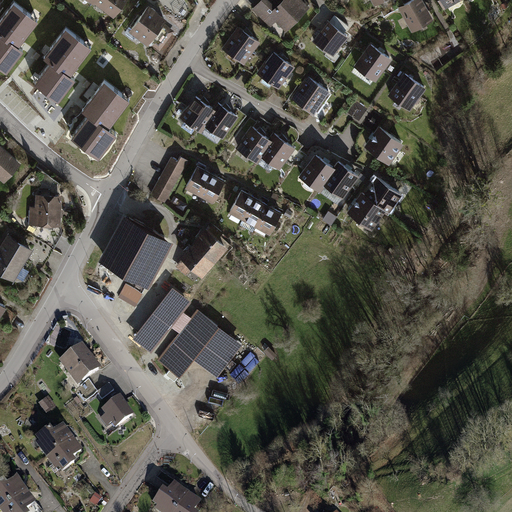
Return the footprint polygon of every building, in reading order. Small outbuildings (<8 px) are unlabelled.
[(124,0),(98,0),(96,3),(112,16),(124,0)] [(278,0),(274,5),(268,0),(256,0),(249,8),(268,26),(274,20),(284,30),(308,5),(302,0),(278,0)] [(421,0),(405,0),(396,6),(411,30),(432,18),(421,0)] [(0,66),(7,71),(24,49),(18,45),(37,19),(15,2),(0,21),(0,66)] [(166,18),(149,4),(130,29),(157,50),(173,30),(163,23),(166,18)] [(333,14),(328,20),(343,30),(347,24),(333,14)] [(328,20),(326,18),(310,39),(332,55),(347,34),(343,30),(328,20)] [(242,29),(236,24),(220,47),(242,63),(258,40),(250,35),(242,29)] [(245,26),(242,29),(250,35),(251,33),(245,26)] [(50,62),(36,82),(59,99),(75,78),(70,74),(91,46),(66,28),(43,56),(50,62)] [(388,59),(368,44),(353,65),(373,80),(388,59)] [(277,54),(270,49),(255,72),(277,87),(293,64),(286,59),(277,54)] [(279,51),(277,54),(286,59),(287,58),(279,51)] [(423,86),(402,72),(387,94),(408,109),(423,86)] [(328,91),(304,75),(290,96),(315,112),(328,91)] [(105,78),(82,108),(90,114),(73,136),(99,156),(117,132),(108,126),(130,97),(105,78)] [(200,131),(203,125),(214,108),(211,106),(207,104),(200,98),(193,93),(177,115),(200,131)] [(202,95),(200,98),(207,104),(208,102),(202,95)] [(215,100),(211,106),(214,108),(203,125),(221,138),(236,115),(229,109),(221,104),(215,100)] [(223,101),(221,104),(229,109),(230,108),(223,101)] [(402,141),(377,123),(362,145),(388,162),(402,141)] [(256,162),(260,156),(271,139),(267,136),(264,134),(256,128),(249,124),(234,147),(256,162)] [(258,126),(256,128),(264,134),(265,133),(258,126)] [(271,131),(267,136),(271,139),(260,156),(278,168),(294,146),(285,141),(278,136),(271,131)] [(280,132),(278,136),(285,141),(286,139),(280,132)] [(0,144),(0,180),(3,183),(20,163),(0,144)] [(318,191),(322,186),(335,167),(332,165),(312,152),(296,175),(318,191)] [(175,160),(169,156),(149,194),(163,202),(186,159),(178,154),(175,160)] [(336,159),(332,165),(335,167),(322,186),(342,199),(358,174),(336,159)] [(182,187),(197,194),(209,171),(195,164),(182,187)] [(223,179),(209,171),(197,194),(211,202),(223,179)] [(375,175),(363,192),(386,208),(384,210),(387,212),(401,192),(375,175)] [(227,211),(240,218),(253,195),(239,188),(227,211)] [(371,229),(384,210),(386,208),(363,192),(360,190),(346,211),(371,229)] [(60,194),(34,193),(34,206),(28,206),(28,223),(59,225),(60,194)] [(265,202),(253,195),(240,218),(252,225),(265,202)] [(281,211),(265,202),(252,225),(267,233),(281,211)] [(172,240),(122,213),(97,259),(147,286),(172,240)] [(204,225),(191,240),(214,260),(226,245),(217,236),(222,231),(211,222),(206,227),(204,225)] [(31,248),(5,233),(0,241),(0,274),(12,281),(31,248)] [(200,275),(214,260),(191,240),(177,256),(180,258),(173,266),(184,275),(190,267),(200,275)] [(117,297),(134,306),(141,292),(124,283),(117,297)] [(192,303),(172,288),(132,340),(152,355),(192,303)] [(244,346),(198,309),(158,360),(180,378),(195,358),(219,377),(244,346)] [(82,345),(58,362),(76,386),(87,379),(100,369),(82,345)] [(87,379),(76,386),(74,388),(83,402),(94,393),(100,400),(103,397),(108,404),(113,401),(108,395),(113,392),(108,384),(96,391),(87,379)] [(111,422),(114,428),(133,415),(121,396),(113,401),(108,404),(99,410),(103,416),(99,419),(104,427),(111,422)] [(37,404),(45,415),(55,408),(47,397),(37,404)] [(35,446),(46,460),(73,439),(62,425),(53,432),(50,428),(35,439),(38,444),(35,446)] [(82,452),(73,439),(46,460),(55,472),(58,470),(62,474),(76,463),(73,459),(82,452)] [(0,508),(25,491),(16,478),(8,484),(5,479),(0,482),(0,508)] [(151,511),(177,511),(190,495),(172,484),(165,494),(161,490),(150,505),(154,508),(151,511)] [(35,504),(25,491),(0,508),(0,511),(25,511),(35,504)] [(87,501),(95,507),(101,498),(93,492),(87,501)] [(193,511),(200,502),(190,495),(177,511),(193,511)]
